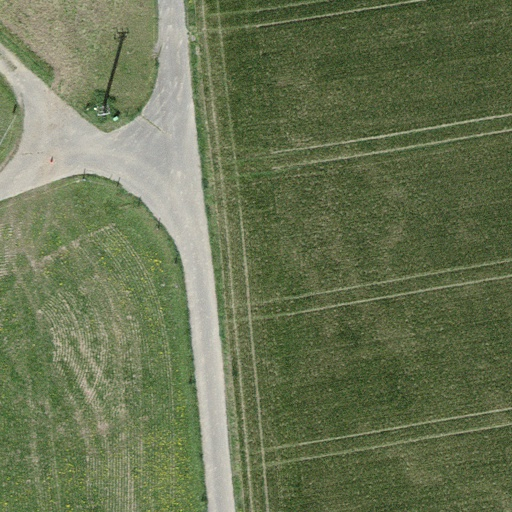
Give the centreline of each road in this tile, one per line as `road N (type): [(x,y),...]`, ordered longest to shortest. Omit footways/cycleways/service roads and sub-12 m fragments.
road 1 (residential): [(179,121),(217,511)]
road 2 (unclassified): [(167,0),(179,121)]
